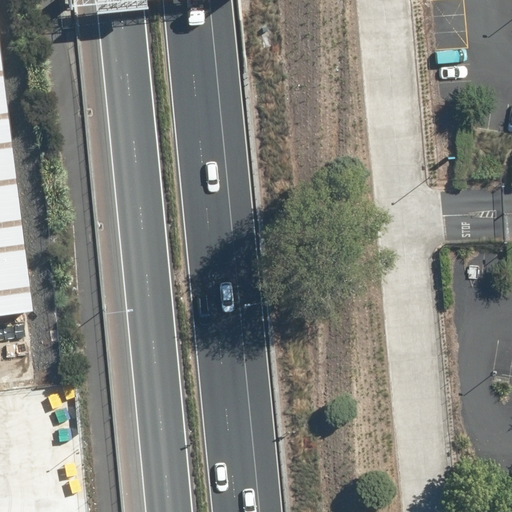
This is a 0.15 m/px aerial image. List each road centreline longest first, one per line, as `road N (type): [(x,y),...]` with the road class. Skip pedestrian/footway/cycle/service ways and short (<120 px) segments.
road 1 (motorway): [(165,511),(109,0)]
road 2 (motorway): [(191,0),(244,511)]
